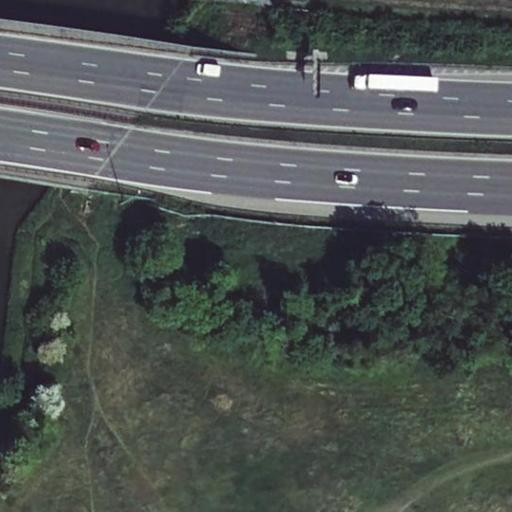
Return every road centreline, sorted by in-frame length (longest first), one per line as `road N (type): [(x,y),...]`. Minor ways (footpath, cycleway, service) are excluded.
road 1 (motorway): [(0,145),(511,187)]
road 2 (motorway): [(511,109),(155,89),(0,71)]
